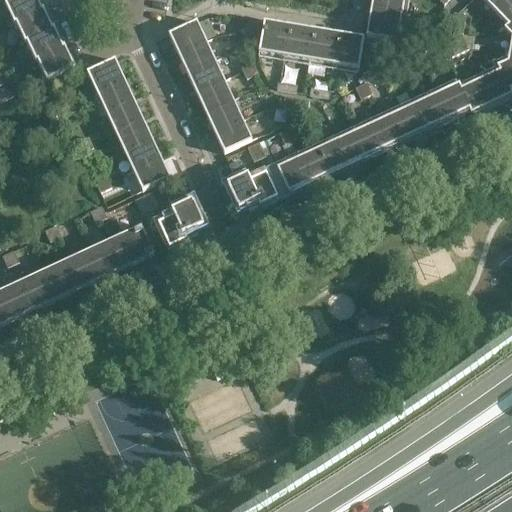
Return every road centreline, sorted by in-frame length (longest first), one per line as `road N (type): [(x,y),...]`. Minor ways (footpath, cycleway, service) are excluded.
road 1 (residential): [(240,258),(511,122)]
road 2 (residential): [(0,372),(240,258)]
road 3 (residential): [(240,258),(139,37)]
road 4 (motorway): [(511,383),(330,511)]
road 5 (residential): [(219,6),(340,24),(350,16),(346,0)]
road 6 (motorway): [(511,443),(401,511)]
road 7 (residential): [(55,0),(85,55),(139,37)]
